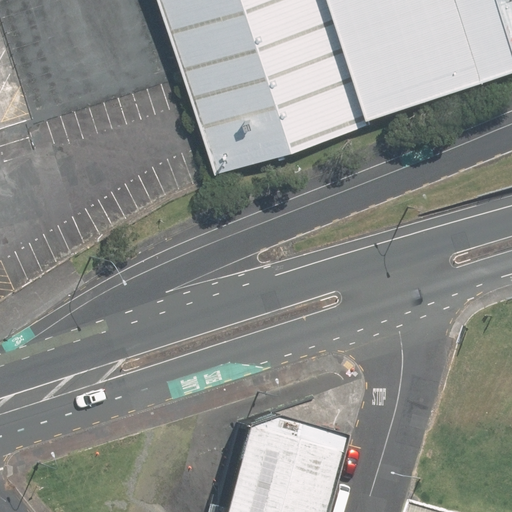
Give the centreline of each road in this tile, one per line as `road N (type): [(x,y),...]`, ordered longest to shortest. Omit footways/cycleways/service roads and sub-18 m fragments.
road 1 (primary): [(0,377),(151,279),(511,135)]
road 2 (secondary): [(388,298),(0,408)]
road 3 (secondary): [(0,396),(147,334),(376,263)]
road 4 (residential): [(366,511),(400,387),(400,332),(388,298)]
road 5 (secondary): [(376,263),(511,222)]
road 6 (secondary): [(511,262),(388,298)]
